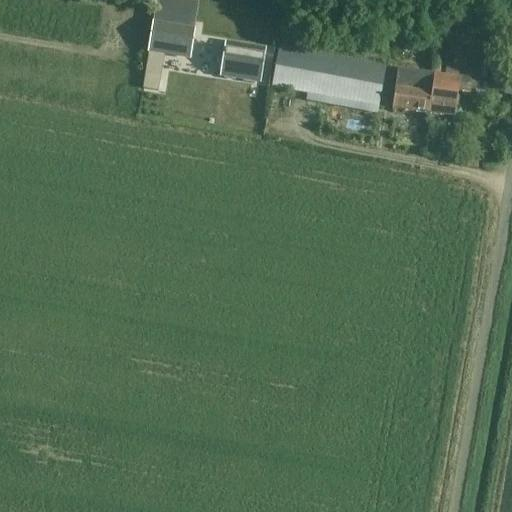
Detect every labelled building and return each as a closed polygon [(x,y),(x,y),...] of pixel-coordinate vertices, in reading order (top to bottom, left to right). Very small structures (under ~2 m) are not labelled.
[(153,24),(148,52),(164,54),(189,59),(194,31),(153,24)] [(220,77),(259,83),(264,50),(225,44),(220,77)] [(278,49),(271,88),(377,108),(384,68),(278,49)] [(148,52),(142,90),(158,92),(164,54),(148,52)] [(431,89),(426,88),(428,74),(397,71),(395,90),(394,90),(391,110),(428,114),(431,89)] [(433,75),(431,89),(428,114),(454,117),(457,92),(473,95),(475,80),(433,75)]
